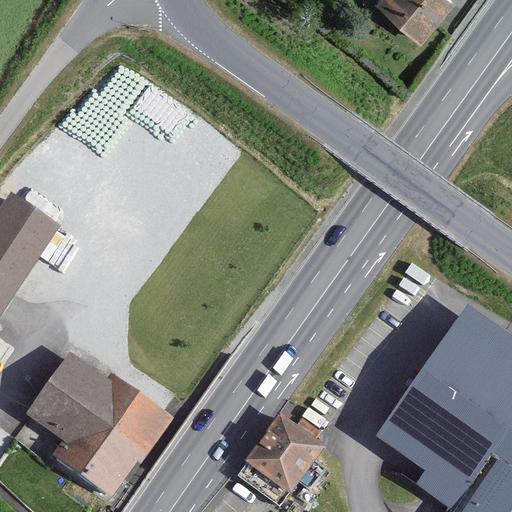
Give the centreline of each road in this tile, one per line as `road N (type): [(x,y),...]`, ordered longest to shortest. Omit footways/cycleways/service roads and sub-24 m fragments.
road 1 (primary): [(427,134),(159,511)]
road 2 (tertiary): [(511,255),(208,35),(181,0)]
road 3 (unknown): [(374,511),(343,422),(440,295)]
road 4 (unclassified): [(0,135),(114,0)]
road 5 (primary): [(511,17),(427,134)]
